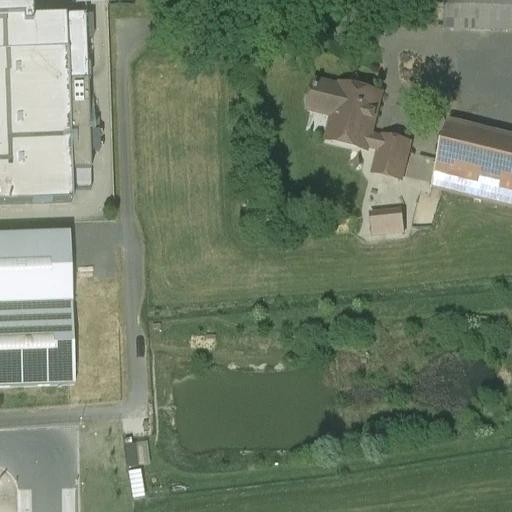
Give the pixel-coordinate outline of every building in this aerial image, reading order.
[(32,0),(0,0),(0,207),(71,205),(66,21),(33,22),(32,0)] [(511,0),(445,0),(444,30),(511,32),(511,0)] [(380,98),(340,88),(340,90),(316,84),(309,111),(311,111),(311,110),(310,110),(311,107),(334,112),(327,140),(367,150),(367,149),(379,152),(381,140),(370,138),(380,98)] [(511,139),(448,124),(432,189),(442,192),(511,209),(511,139)] [(409,146),(382,139),(379,152),(373,174),(401,181),(409,146)] [(417,220),(432,224),(439,199),(423,195),(417,220)] [(367,239),(401,236),(399,216),(365,219),(367,239)] [(71,307),(0,309),(0,389),(73,387),(71,307)]
